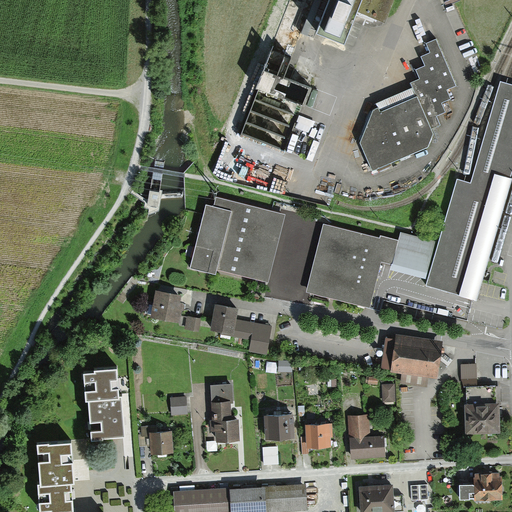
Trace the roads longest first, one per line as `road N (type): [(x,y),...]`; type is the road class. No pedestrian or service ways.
road 1 (residential): [(511,458),(162,480),(141,491),(140,511)]
road 2 (residential): [(511,349),(282,304)]
road 3 (track): [(134,166),(146,117),(149,0)]
road 4 (track): [(0,80),(148,94)]
